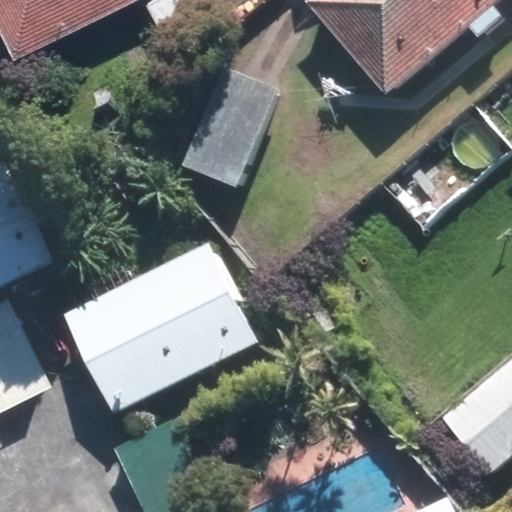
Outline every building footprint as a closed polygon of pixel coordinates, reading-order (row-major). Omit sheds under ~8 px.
[(2,0),(26,48),(126,0),(2,0)] [(316,0),(397,95),(509,0),(316,0)] [(249,187),(288,87),(231,67),(193,164),(249,187)] [(0,280),(41,260),(0,175),(0,280)] [(269,340),(221,243),(77,311),(125,410),(269,340)] [(0,407),(44,386),(0,297),(0,407)] [(500,472),(511,461),(511,362),(435,429),(450,446),(466,433),(500,472)] [(202,511),(192,492),(211,482),(180,420),(127,447),(157,511),(202,511)] [(467,511),(459,494),(419,511),(467,511)]
